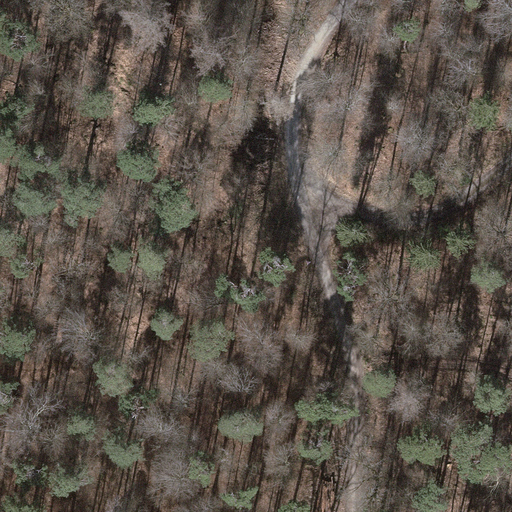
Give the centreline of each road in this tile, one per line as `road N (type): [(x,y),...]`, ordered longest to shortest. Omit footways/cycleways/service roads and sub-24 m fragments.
road 1 (track): [(352,0),(301,65),(288,152),(350,339),(354,511)]
road 2 (track): [(511,158),(435,217),(309,210)]
